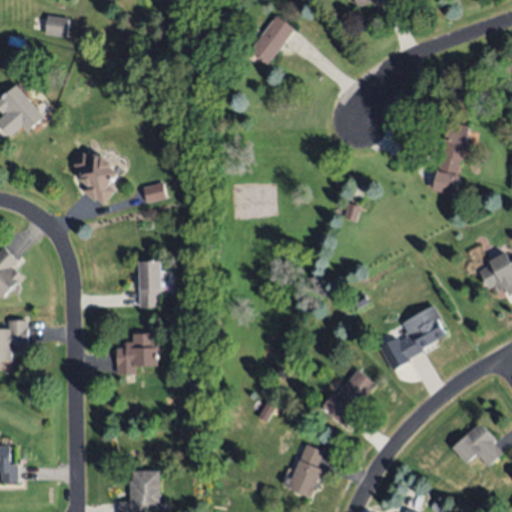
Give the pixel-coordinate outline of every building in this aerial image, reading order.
[(66,37),(45,33),(48,15),(69,19),(66,37)] [(294,29),(268,64),(250,50),(276,16),(294,29)] [(44,116),(27,132),(21,126),(11,135),(0,123),(0,119),(8,113),(5,110),(2,113),(0,110),(0,98),(17,84),(44,116)] [(468,126),(454,194),(432,189),(447,121),(468,126)] [(115,189),(102,203),(96,198),(94,200),(81,189),(86,184),(77,176),(81,171),(73,163),(84,150),(91,157),(94,154),(98,157),(101,153),(113,164),(111,166),(119,173),(109,184),(115,189)] [(167,199),(163,183),(143,188),(147,204),(167,199)] [(348,203),(359,207),(356,219),(345,216),(348,203)] [(1,298),(0,296),(0,249),(4,246),(19,261),(13,267),(22,277),(1,298)] [(511,259),(511,292),(507,295),(504,288),(498,291),(494,284),(488,288),(479,270),(490,264),(488,260),(506,252),(510,260),(511,259)] [(140,307),(140,288),(141,261),(162,261),(162,294),(159,294),(159,307),(140,307)] [(368,302),(357,307),(353,298),(364,293),(368,302)] [(446,334),(422,348),(423,350),(424,352),(408,361),(409,363),(392,372),(380,350),(397,340),(398,342),(407,336),(405,333),(408,331),(403,323),(433,305),(441,318),(438,320),(446,334)] [(0,360),(0,328),(9,328),(9,319),(27,319),(28,342),(19,343),(19,350),(11,350),(12,360),(0,360)] [(117,373),(117,348),(126,348),(127,341),(134,341),(134,333),(154,333),(154,338),(158,338),(158,364),(136,364),(136,373),(117,373)] [(358,368),(376,382),(359,405),(362,407),(346,427),(321,408),(333,392),(338,395),(358,368)] [(201,390),(189,389),(190,381),(201,382),(201,390)] [(480,422),(495,439),(493,441),(503,452),(488,465),(477,454),(467,463),(452,447),(480,422)] [(307,443),(324,450),(317,466),(322,467),(310,496),(288,487),(307,443)] [(0,445),(10,445),(10,463),(18,463),(19,481),(1,481),(1,474),(0,474),(0,445)] [(160,470),(160,511),(119,511),(119,501),(132,500),(131,479),(135,479),(134,470),(160,470)] [(441,511),(437,511),(430,507),(435,500),(445,507),(441,511)]
